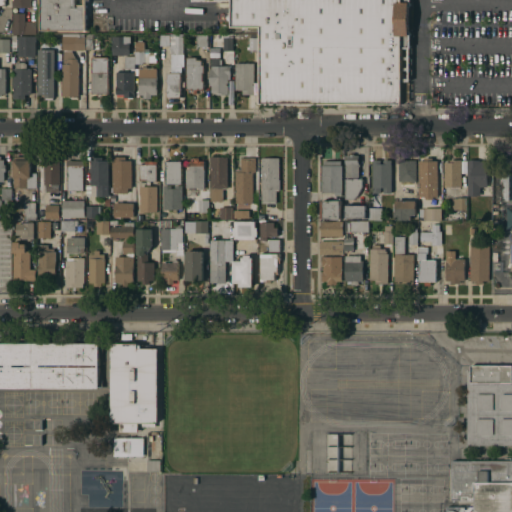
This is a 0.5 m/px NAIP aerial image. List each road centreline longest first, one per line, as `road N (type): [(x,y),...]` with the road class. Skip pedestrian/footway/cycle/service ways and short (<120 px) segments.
road 1 (residential): [(511,126),(0,127)]
road 2 (residential): [(511,310),(0,310)]
road 3 (residential): [(304,127),(306,307)]
